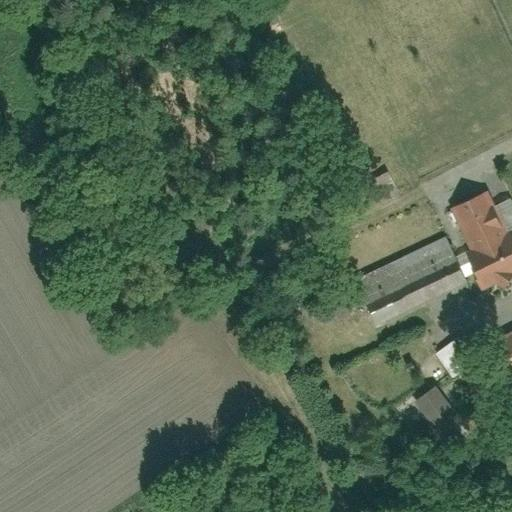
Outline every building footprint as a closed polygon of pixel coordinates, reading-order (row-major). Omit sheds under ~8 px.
[(0,23),(0,75),(25,66),(8,21),(0,23)] [(466,262),(482,294),(511,279),(511,239),(510,240),(485,191),(449,209),(474,258),(466,262)] [(355,279),(376,327),(467,287),(446,239),(355,279)] [(511,334),(492,344),(511,382),(511,334)] [(453,347),(435,359),(451,384),(469,373),(453,347)] [(487,412),(498,400),(472,376),(461,388),(487,412)] [(412,399),(433,429),(456,412),(435,382),(412,399)]
